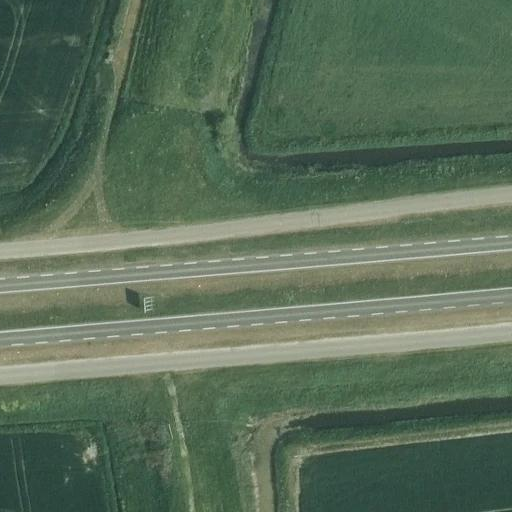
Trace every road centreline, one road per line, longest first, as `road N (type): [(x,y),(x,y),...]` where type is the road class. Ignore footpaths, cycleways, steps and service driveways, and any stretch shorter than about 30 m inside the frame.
road 1 (unclassified): [(0,255),(511,201)]
road 2 (primary): [(0,339),(511,295)]
road 3 (primary): [(511,242),(0,285)]
road 4 (unclassified): [(0,378),(511,336)]
